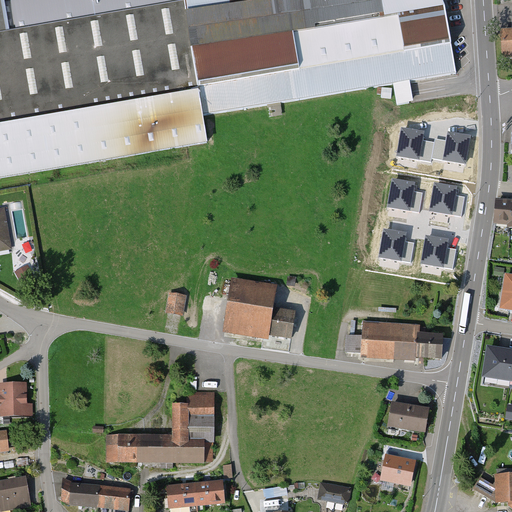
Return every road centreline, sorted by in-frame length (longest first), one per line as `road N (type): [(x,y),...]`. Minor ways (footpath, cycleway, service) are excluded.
road 1 (residential): [(456,383),(41,321)]
road 2 (primary): [(488,186),(483,0)]
road 3 (residential): [(42,345),(51,511)]
road 4 (primary): [(467,322),(488,186)]
road 5 (primary): [(435,511),(456,383)]
